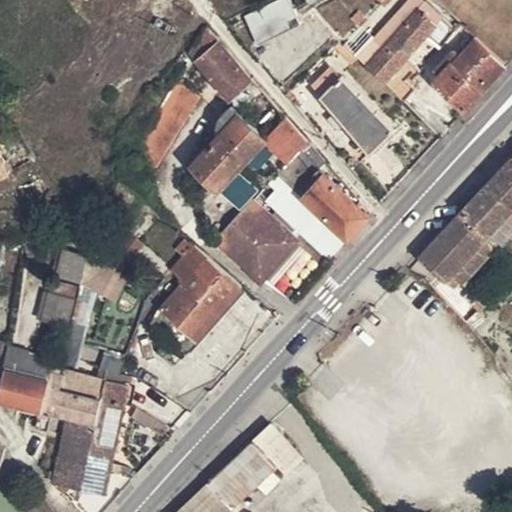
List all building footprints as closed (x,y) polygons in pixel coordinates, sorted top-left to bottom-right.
[(289,0),(278,0),(245,17),(259,46),(302,25),(289,0)] [(439,25),(443,21),(444,19),(422,0),(410,0),(374,41),(383,49),(420,9),(439,25)] [(454,30),(443,21),(439,25),(420,9),(383,49),(378,54),(371,47),(360,59),(368,66),(367,66),(404,102),(415,91),(405,82),(416,71),(406,61),(429,37),(442,46),(454,30)] [(359,11),(350,19),(357,26),(365,17),(359,11)] [(157,19),(153,28),(167,35),(172,26),(157,19)] [(252,81),(206,29),(191,56),(231,100),(246,86),(252,81)] [(470,34),(457,48),(463,53),(476,39),(470,34)] [(483,95),(507,67),(476,39),(463,53),(457,48),(435,71),(440,77),(435,82),(467,112),(483,95)] [(339,44),(335,48),(352,65),(358,59),(344,46),(343,47),(339,44)] [(320,97),(342,77),(331,66),(311,86),(320,97)] [(336,114),(345,124),(372,153),(395,130),(342,77),(320,97),(336,114)] [(252,81),(246,86),(257,98),(263,94),(252,81)] [(199,99),(175,84),(134,154),(149,174),(158,168),(199,99)] [(291,93),(286,97),(295,106),(299,103),(291,93)] [(281,126),(286,120),(263,94),(257,98),(266,109),(281,126)] [(220,192),(267,141),(268,139),(251,124),(231,107),(218,121),(217,129),(222,134),(192,167),(220,192)] [(281,126),(266,109),(251,124),(268,139),(281,126)] [(339,131),(345,124),(336,114),(329,122),(339,131)] [(267,141),(290,163),(307,143),(286,120),(281,126),(268,139),(267,141)] [(284,171),(290,176),(301,163),(315,175),(326,163),(307,143),(290,163),(284,171)] [(0,177),(12,171),(0,147),(0,177)] [(511,160),(490,184),(511,204),(511,160)] [(290,176),(286,181),(299,193),(315,175),(301,163),(290,176)] [(344,235),(349,240),(371,216),(325,175),(304,199),(299,193),(286,181),(275,193),(279,197),(271,205),(322,252),(333,239),(338,242),(344,235)] [(511,213),(511,204),(490,184),(463,213),(489,238),(511,213)] [(252,200),(214,243),(261,283),(299,242),(252,200)] [(489,238),(463,213),(422,257),(456,290),(461,285),(453,276),(489,238)] [(60,234),(23,241),(24,261),(44,256),(43,246),(60,244),(60,234)] [(117,251),(129,261),(143,245),(131,235),(117,251)] [(322,252),(330,261),(349,240),(344,235),(338,242),(333,239),(322,252)] [(453,276),(461,285),(464,287),(499,247),(489,238),(453,276)] [(199,340),(242,289),(191,244),(182,253),(184,256),(154,291),(167,303),(163,308),(199,340)] [(8,271),(16,272),(20,245),(11,246),(8,271)] [(104,266),(119,273),(129,261),(117,251),(104,266)] [(82,278),(88,258),(67,253),(62,273),(82,278)] [(81,285),(82,278),(62,273),(60,279),(81,285)] [(51,281),(40,321),(68,329),(78,287),(51,281)] [(152,321),(163,308),(167,303),(154,291),(146,301),(142,312),(152,321)] [(77,303),(73,322),(82,324),(86,305),(77,303)] [(10,350),(6,371),(41,380),(43,370),(52,372),(62,374),(64,364),(10,350)] [(6,371),(0,399),(0,403),(18,407),(39,412),(43,413),(52,372),(43,370),(41,380),(6,371)] [(62,374),(52,372),(43,413),(52,415),(68,418),(76,419),(72,437),(67,464),(111,474),(129,386),(97,378),(66,370),(65,375),(62,374)] [(99,370),(97,378),(129,386),(130,378),(120,376),(99,370)] [(39,412),(18,407),(18,414),(38,418),(39,412)] [(39,412),(38,418),(34,435),(48,438),(52,415),(43,413),(39,412)] [(68,418),(64,436),(72,437),(76,419),(68,418)] [(273,422),(255,440),(280,465),(298,449),(273,422)] [(56,475),(55,482),(54,485),(62,486),(67,464),(72,437),(64,436),(56,475)] [(211,484),(181,511),(231,511),(258,486),(273,473),(280,465),(255,440),(210,483),(211,484)] [(67,464),(62,486),(107,494),(111,474),(67,464)] [(280,480),(273,473),(258,486),(265,494),(280,480)]
